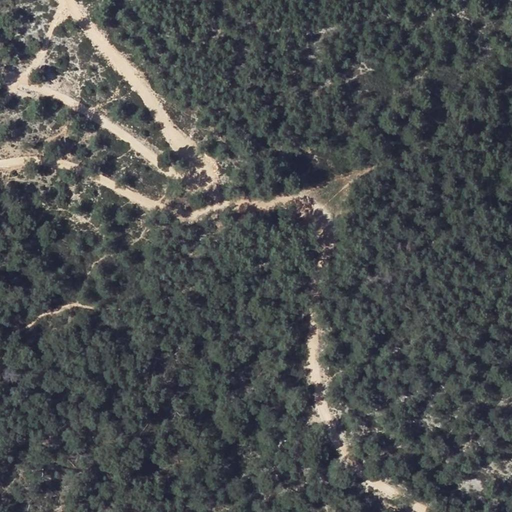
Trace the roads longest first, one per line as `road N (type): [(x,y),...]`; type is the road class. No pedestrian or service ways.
road 1 (track): [(0,62),(122,131),(202,198),(220,205),(273,191),(297,198),(325,222),(307,399),(337,453),(431,511)]
road 2 (track): [(65,0),(203,176),(212,213),(192,223),(158,216),(90,174),(46,161),(0,161)]
